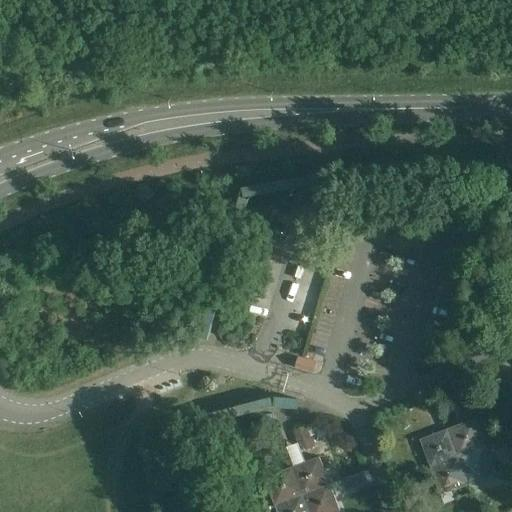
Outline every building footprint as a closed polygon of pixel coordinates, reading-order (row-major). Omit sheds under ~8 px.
[(274,229),(296,230),(296,222),(275,221),(274,229)] [(457,457),(485,447),(474,420),(446,430),(457,457)] [(305,427),(293,432),(297,444),(310,439),(305,427)] [(457,457),(446,430),(419,440),(429,468),(457,457)] [(485,447),(457,457),(467,485),(495,475),(485,447)] [(457,457),(429,468),(440,495),(467,485),(457,457)] [(301,496),(329,485),(319,458),(290,469),(301,496)] [(274,507),(301,496),(290,469),(263,479),(274,507)] [(346,492),(357,488),(353,476),(342,481),(346,492)] [(339,511),(329,485),(301,496),(307,511),(339,511)] [(307,511),(301,496),(274,507),(275,511),(307,511)]
